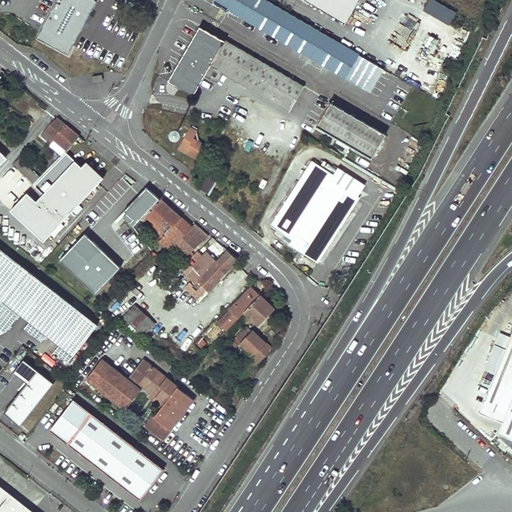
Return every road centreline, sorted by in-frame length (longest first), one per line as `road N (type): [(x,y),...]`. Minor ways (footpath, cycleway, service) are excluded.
road 1 (motorway): [(511,20),(374,294),(322,377),(315,422)]
road 2 (motorway): [(297,511),(511,181)]
road 3 (motorway): [(511,116),(315,422)]
road 4 (motorway): [(323,511),(484,282),(511,254)]
road 5 (unclassified): [(104,133),(266,258),(296,302),(290,343)]
road 6 (unclassified): [(177,511),(290,343)]
road 7 (unclassified): [(174,0),(104,133)]
road 8 (unclassified): [(0,51),(104,133)]
